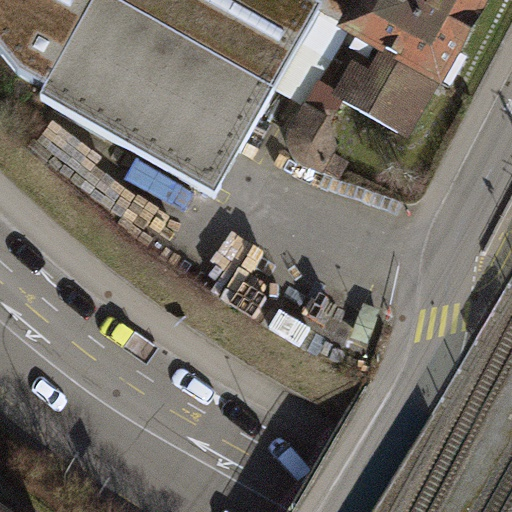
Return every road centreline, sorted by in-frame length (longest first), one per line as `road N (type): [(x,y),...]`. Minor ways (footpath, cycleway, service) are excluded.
road 1 (residential): [(345,511),(428,373),(460,240),(511,140)]
road 2 (secondary): [(0,316),(188,455),(292,511)]
